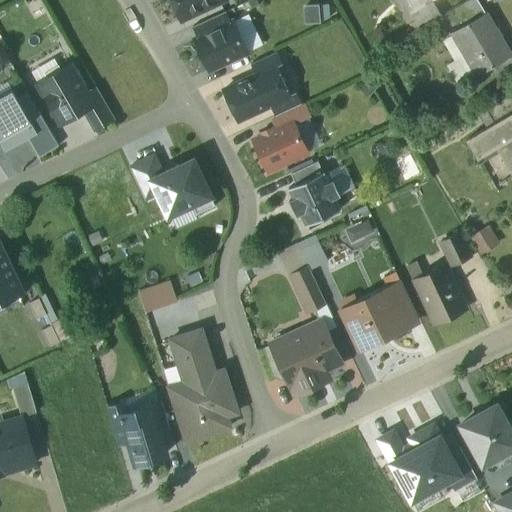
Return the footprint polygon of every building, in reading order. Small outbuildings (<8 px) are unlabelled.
[(171,0),(180,20),(222,0),(171,0)] [(426,0),(407,0),(412,7),(412,8),(426,0)] [(426,0),(412,8),(412,7),(407,10),(418,30),(441,17),(431,0),(426,0)] [(477,0),(470,0),(456,8),(462,20),(482,8),(477,0)] [(225,12),(192,28),(197,38),(230,23),(225,12)] [(485,13),(451,33),(476,75),(510,55),(485,13)] [(197,38),(194,40),(209,71),(247,53),(233,22),(230,23),(197,38)] [(276,53),(250,65),(255,75),(271,68),(271,69),(281,64),(276,53)] [(69,66),(38,84),(45,96),(44,96),(51,110),(52,109),(61,123),(70,118),(72,111),(71,110),(78,106),(81,112),(92,105),(86,94),(69,66)] [(255,75),(223,90),(238,121),(270,106),(285,99),(285,98),(271,69),(271,68),(255,75)] [(96,88),(86,94),(92,105),(81,112),(93,131),(114,119),(96,88)] [(28,118),(12,91),(0,98),(0,145),(5,154),(29,140),(38,135),(28,118)] [(511,93),(484,109),(492,124),(510,114),(511,115),(511,113),(511,93)] [(285,99),(270,106),(275,117),(293,109),(293,108),(299,105),(294,94),(285,98),(285,99)] [(304,104),(293,109),(298,119),(299,120),(309,115),(304,104)] [(275,117),(273,118),(278,129),(293,122),(298,119),(293,109),(275,117)] [(58,146),(38,112),(28,118),(38,135),(29,140),(40,157),(58,146)] [(492,124),(465,141),(476,160),(494,149),(511,178),(511,117),(511,115),(510,114),(492,124)] [(278,129),(253,141),(267,172),(307,153),(293,122),(278,129)] [(154,157),(129,169),(143,200),(157,194),(151,180),(162,175),(154,157)] [(162,175),(151,180),(157,194),(167,216),(190,205),(195,216),(215,207),(194,161),(162,175)] [(317,162),(290,174),(295,185),(322,172),(317,162)] [(295,185),(288,188),(293,199),(289,201),(296,216),(300,214),(306,226),(340,210),(334,198),(340,195),(333,181),(327,183),(322,172),(295,185)] [(344,228),(351,246),(377,236),(370,218),(344,228)] [(487,229),(472,238),(483,257),(498,248),(487,229)] [(459,233),(441,242),(452,264),(470,256),(459,233)] [(315,234),(297,242),(309,268),(327,260),(315,234)] [(0,301),(22,292),(0,245),(0,301)] [(445,267),(414,282),(433,321),(464,306),(445,267)] [(309,269),(291,277),(307,310),(324,301),(309,269)] [(170,282),(138,293),(145,314),(177,303),(170,282)] [(402,284),(342,313),(358,348),(378,338),(377,336),(402,324),(403,326),(419,319),(402,284)] [(201,330),(170,340),(178,366),(183,364),(188,381),(216,373),(212,360),(212,359),(210,360),(208,352),(209,351),(208,351),(201,330)] [(307,332),(292,339),(290,336),(272,344),(295,394),(317,384),(314,377),(340,364),(325,331),(309,338),(307,332)] [(188,381),(168,388),(185,441),(214,432),(211,421),(237,413),(223,370),(216,373),(188,381)] [(27,381),(11,386),(18,409),(34,404),(27,381)] [(125,404),(107,409),(117,443),(129,440),(121,415),(128,413),(125,404)] [(169,427),(161,404),(151,407),(158,430),(169,427)] [(511,433),(496,405),(460,425),(483,465),(511,448),(511,433)] [(128,413),(121,415),(129,440),(136,464),(165,455),(158,430),(151,407),(128,413)] [(21,413),(0,420),(0,473),(4,472),(3,470),(36,460),(21,413)] [(376,442),(390,467),(439,440),(431,426),(405,440),(407,445),(402,448),(394,432),(376,442)] [(448,487),(461,480),(447,455),(439,440),(390,467),(412,506),(448,487)] [(451,493),(477,479),(460,448),(447,455),(461,480),(448,487),(451,493)] [(511,511),(511,494),(495,503),(500,511),(511,511)]
